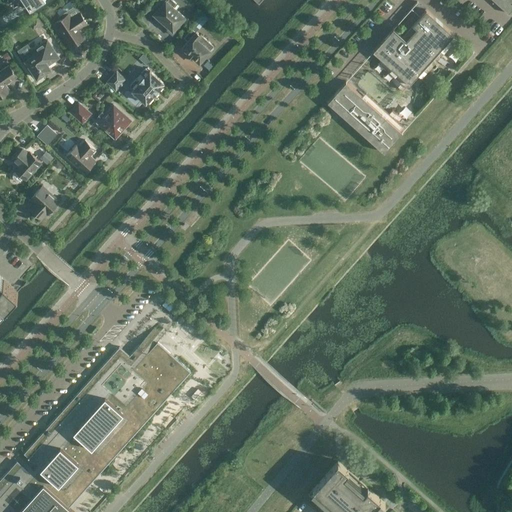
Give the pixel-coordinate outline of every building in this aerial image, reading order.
[(44,0),(23,0),(30,9),(44,0)] [(166,0),(154,13),(161,19),(160,19),(161,20),(161,19),(164,22),(164,23),(165,22),(167,24),(165,28),(172,35),(180,26),(178,24),(184,17),(173,7),(176,3),(172,0),(167,0),(167,1),(166,0)] [(511,0),(493,0),(509,13),(511,9),(511,0)] [(393,28),(375,49),(411,82),(454,34),(426,9),(412,25),(416,28),(406,39),(393,28)] [(71,17),(68,14),(55,23),(71,46),(84,37),(79,29),(87,24),(79,12),(71,17)] [(200,24),(209,17),(205,12),(196,19),(200,24)] [(182,47),(189,53),(188,53),(189,54),(189,53),(192,56),(193,57),(193,56),(200,62),(211,50),(210,50),(214,46),(201,34),(200,35),(196,31),(182,47)] [(38,77),(39,78),(44,74),(44,73),(51,68),(48,64),(59,57),(47,39),(36,47),(38,51),(25,60),(37,78),(38,77)] [(152,61),(143,53),(139,58),(148,66),(152,61)] [(5,84),(17,77),(9,65),(0,70),(0,96),(9,90),(5,84)] [(132,90),(146,102),(154,94),(155,94),(159,90),(158,89),(164,82),(150,70),(149,71),(146,68),(141,73),(145,76),(144,76),(143,76),(139,81),(140,81),(139,82),(136,79),(130,86),(133,89),(132,90)] [(123,83),(126,79),(117,71),(107,82),(116,90),(120,85),(121,86),(123,83)] [(346,81),(328,101),(384,152),(403,131),(346,81)] [(378,97),(385,101),(393,88),(383,82),(378,90),(381,92),(378,97)] [(71,111),(82,122),(83,121),(80,119),(88,111),(79,102),(71,111)] [(103,126),(115,138),(122,130),(121,130),(124,127),(125,127),(131,120),(114,104),(100,119),(105,123),(103,126)] [(38,135),(47,144),(56,133),(47,125),(38,135)] [(96,149),(85,139),(79,146),(77,143),(66,155),(85,172),(96,160),(90,155),(96,149)] [(41,161),(30,152),(28,154),(22,149),(14,158),(18,162),(18,165),(15,169),(16,170),(13,174),(13,178),(16,181),(21,181),(24,177),(26,178),(41,161)] [(47,149),(41,155),(48,162),(54,156),(47,149)] [(59,201),(42,185),(31,198),(35,202),(30,208),(41,218),(46,212),(48,213),(59,201)] [(0,311),(16,293),(2,280),(2,279),(2,277),(0,275),(0,311)] [(0,511),(74,511),(67,505),(69,504),(97,472),(101,475),(98,471),(124,442),(165,397),(168,400),(169,400),(165,396),(169,392),(172,395),(173,395),(171,393),(190,372),(191,373),(191,372),(175,358),(178,354),(175,357),(158,342),(167,331),(158,324),(130,355),(120,346),(115,351),(111,348),(111,349),(114,352),(73,397),(48,426),(44,424),(47,427),(43,431),(40,428),(40,429),(43,432),(24,453),(21,450),(15,456),(14,458),(21,465),(12,475),(4,468),(4,469),(7,471),(0,479),(0,511)] [(385,503),(338,460),(309,493),(329,511),(364,511),(372,504),(379,510),(385,503)]
